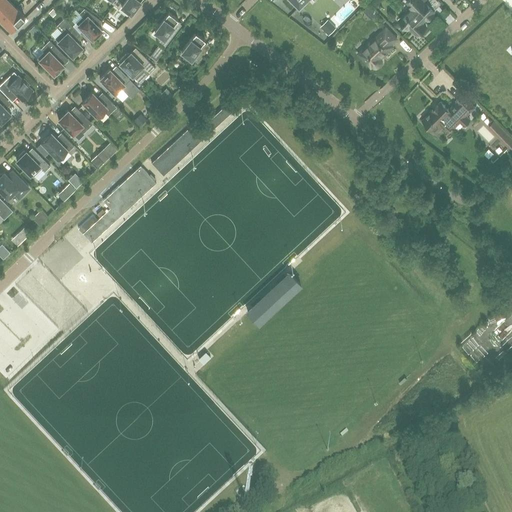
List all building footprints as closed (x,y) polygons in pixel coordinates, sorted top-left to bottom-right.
[(8,0),(6,0),(0,6),(0,19),(2,21),(16,8),(8,0)] [(116,0),(113,4),(119,8),(122,5),(131,12),(139,0),(116,0)] [(425,3),(421,0),(408,0),(406,2),(412,7),(399,20),(408,29),(410,27),(418,35),(426,27),(422,23),(434,10),(426,2),(425,3)] [(368,10),(374,18),(381,13),(375,5),(368,10)] [(16,8),(2,21),(11,30),(24,17),(16,8)] [(96,21),(99,18),(84,8),(79,13),(82,16),(76,23),(92,39),(102,30),(96,24),(96,21)] [(172,27),(176,20),(178,18),(168,11),(167,12),(165,11),(157,21),(159,22),(154,30),(161,35),(157,40),(165,46),(177,30),(172,27)] [(55,38),(72,56),(82,46),(76,40),(76,38),(80,34),(64,18),(56,26),(62,32),(55,38)] [(327,21),(319,29),(328,37),(336,30),(327,21)] [(386,28),(367,46),(358,53),(371,67),(372,66),(374,67),(376,67),(378,66),(380,65),(381,63),(381,61),(380,59),(379,58),(384,54),(384,55),(393,47),(390,44),(396,39),(386,28)] [(199,47),(203,41),(205,39),(195,32),(181,50),(197,62),(205,52),(199,47)] [(63,65),(57,58),(57,56),(61,52),(49,40),(40,48),(38,46),(31,53),(36,59),(37,58),(49,69),(48,70),(54,77),(60,70),(59,69),(63,65)] [(152,56),(157,61),(167,51),(161,46),(152,56)] [(133,54),(131,52),(129,54),(127,52),(117,61),(118,62),(118,61),(124,67),(123,68),(127,72),(128,71),(133,76),(142,68),(149,73),(155,67),(139,51),(136,54),(133,54)] [(118,75),(116,75),(110,69),(100,78),(104,83),(103,84),(109,91),(110,89),(116,95),(122,89),(130,97),(139,89),(122,71),(118,75)] [(14,91),(18,95),(22,100),(32,90),(27,85),(29,84),(24,78),(22,80),(18,75),(15,79),(9,78),(7,77),(0,84),(0,89),(8,97),(14,91)] [(2,104),(7,100),(0,92),(0,122),(1,123),(5,118),(6,119),(11,115),(10,114),(11,113),(2,104)] [(98,98),(97,97),(92,92),(82,101),(98,118),(105,112),(108,115),(116,107),(104,94),(100,98),(98,98)] [(377,92),(367,103),(371,107),(375,111),(385,100),(377,92)] [(436,133),(442,126),(447,131),(453,125),(454,127),(460,121),(464,125),(470,120),(466,116),(475,107),(462,94),(456,100),(457,102),(449,110),(448,108),(448,107),(446,104),(445,105),(441,101),(436,106),(436,105),(433,107),(434,108),(422,121),(428,127),(429,126),(436,133)] [(199,142),(235,108),(229,101),(193,135),(199,142)] [(74,116),(69,111),(68,110),(66,111),(65,110),(58,116),(60,118),(58,119),(74,136),(81,130),(83,133),(92,123),(81,111),(76,116),(74,116)] [(142,125),(148,118),(143,114),(137,121),(142,125)] [(151,162),(163,175),(199,142),(193,135),(187,129),(151,162)] [(74,145),(63,134),(59,138),(57,138),(51,132),(41,142),(59,160),(74,145)] [(511,139),(506,133),(500,138),(511,150),(511,139)] [(50,166),(40,155),(35,160),(27,152),(26,151),(25,152),(24,151),(18,156),(19,157),(16,160),(33,177),(42,168),(45,171),(50,166)] [(103,162),(96,155),(91,160),(98,167),(103,162)] [(156,182),(140,165),(103,200),(110,207),(83,233),(91,242),(156,182)] [(14,183),(7,176),(4,172),(2,174),(0,174),(0,189),(7,197),(13,192),(19,198),(29,188),(19,178),(14,183)] [(2,200),(0,202),(0,214),(4,219),(12,210),(2,200)] [(93,215),(78,228),(82,232),(97,219),(93,215)] [(19,232),(24,238),(29,233),(24,228),(19,232)] [(0,254),(3,257),(9,251),(2,244),(0,245),(0,254)] [(256,322),(298,283),(288,272),(246,312),(256,322)] [(371,468),(353,477),(357,486),(375,477),(371,468)] [(243,504),(246,509),(254,503),(251,498),(243,504)]
